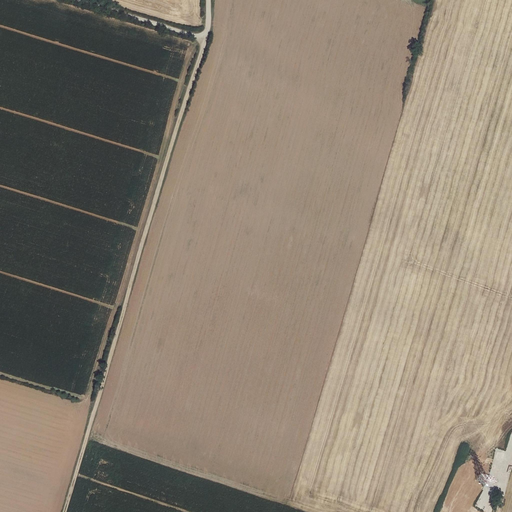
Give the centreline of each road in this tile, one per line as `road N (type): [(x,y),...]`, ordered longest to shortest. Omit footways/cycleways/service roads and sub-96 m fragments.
road 1 (track): [(209,0),(209,25),(63,511)]
road 2 (track): [(80,0),(205,39)]
